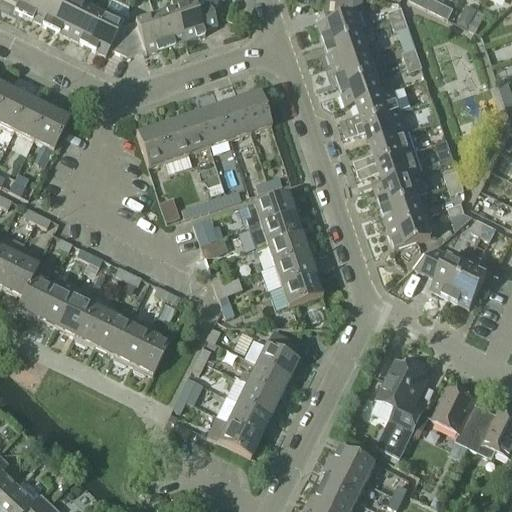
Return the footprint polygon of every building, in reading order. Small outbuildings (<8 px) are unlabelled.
[(19,0),(16,7),(13,14),(32,23),(43,0),(19,0)] [(43,0),(32,23),(50,32),(65,1),(65,0),(43,0)] [(65,0),(65,1),(50,32),(68,42),(84,10),(83,10),(88,0),(87,0),(65,0)] [(182,0),(171,4),(173,12),(184,45),(204,39),(203,35),(217,30),(212,17),(200,3),(198,0),(182,0)] [(198,0),(200,3),(212,17),(218,4),(222,6),(224,0),(198,0)] [(410,0),(409,4),(428,13),(433,3),(426,0),(410,0)] [(354,16),(355,4),(320,1),(327,25),(318,28),(325,49),(361,36),(354,16)] [(433,3),(428,13),(431,14),(437,17),(448,22),(453,13),(433,3)] [(466,8),(457,27),(467,32),(471,24),(476,13),(466,8)] [(84,10),(68,42),(86,51),(102,19),(84,10)] [(102,19),(86,51),(105,60),(109,53),(126,61),(127,27),(121,29),(111,24),(115,16),(106,11),(102,19)] [(173,12),(154,19),(165,52),(184,45),(173,12)] [(388,17),(391,26),(405,22),(401,12),(388,17)] [(127,27),(126,61),(144,55),(145,59),(165,52),(154,19),(134,26),(127,27)] [(395,36),(408,31),(405,22),(391,26),(395,36)] [(475,36),(479,28),(471,24),(467,32),(475,36)] [(325,49),(332,69),(368,57),(361,36),(325,49)] [(402,57),(405,67),(419,62),(415,53),(402,57)] [(339,89),(375,77),(368,57),(332,69),(339,89)] [(409,77),(422,72),(419,62),(405,67),(409,77)] [(346,111),(357,107),(356,106),(382,98),(382,97),(375,77),(339,89),(346,111)] [(0,113),(10,93),(0,87),(0,113)] [(0,128),(14,136),(30,103),(10,93),(0,113),(0,128)] [(356,106),(357,107),(360,118),(339,125),(343,134),(400,115),(392,94),(382,97),(382,98),(356,106)] [(238,103),(250,138),(271,131),(259,96),(238,103)] [(502,101),(505,111),(511,108),(511,99),(511,98),(502,101)] [(33,145),(49,113),(30,103),(14,136),(33,145)] [(229,145),(250,138),(238,103),(218,110),(229,145)] [(209,152),(229,145),(218,110),(197,117),(209,152)] [(49,113),(33,145),(53,155),(69,122),(49,113)] [(400,115),(343,134),(346,143),(366,136),(370,147),(407,135),(400,115)] [(188,159),(209,152),(197,117),(177,124),(188,159)] [(168,166),(188,159),(177,124),(156,131),(168,166)] [(147,173),(168,166),(156,131),(135,138),(147,173)] [(374,159),(353,166),(357,175),(372,170),(377,168),(414,156),(407,135),(370,147),(374,159)] [(377,168),(384,188),(410,179),(410,180),(420,177),(421,177),(414,156),(377,168)] [(372,170),(357,175),(360,184),(375,179),(372,170)] [(439,182),(435,189),(436,193),(447,190),(460,185),(457,176),(444,180),(439,182)] [(374,191),(381,212),(417,200),(427,197),(420,177),(410,180),(410,179),(384,188),(374,191)] [(268,185),(271,194),(282,191),(279,181),(268,185)] [(257,199),(271,194),(268,185),(254,190),(257,199)] [(460,185),(447,190),(451,199),(464,195),(460,185)] [(20,201),(24,193),(12,187),(8,195),(20,201)] [(225,199),(228,208),(241,204),(238,195),(225,199)] [(250,222),(245,224),(247,233),(248,234),(294,218),(287,197),(252,209),(246,211),(250,222)] [(0,199),(0,209),(8,214),(11,206),(0,199)] [(206,216),(228,208),(225,199),(203,207),(206,216)] [(388,233),(424,220),(417,200),(381,212),(388,233)] [(171,204),(159,208),(166,228),(178,224),(171,204)] [(183,224),(206,216),(203,207),(180,214),(183,224)] [(451,222),(464,218),(461,208),(448,212),(451,222)] [(34,228),(39,219),(27,213),(23,222),(34,228)] [(294,218),(248,234),(254,254),(256,255),(260,253),(267,251),(267,250),(301,238),(294,218)] [(39,219),(34,228),(47,234),(50,225),(39,219)] [(424,220),(388,233),(395,253),(431,241),(424,220)] [(471,237),(480,241),(487,229),(478,224),(471,237)] [(496,233),(487,229),(480,241),(490,246),(496,233)] [(205,235),(195,238),(200,250),(209,247),(205,235)] [(301,238),(267,250),(267,251),(273,270),(308,258),(301,238)] [(0,291),(2,293),(18,260),(20,257),(23,249),(5,240),(0,249),(0,291)] [(209,247),(200,250),(204,262),(213,263),(227,255),(223,242),(217,244),(209,247)] [(68,258),(72,249),(60,243),(56,252),(68,258)] [(87,267),(91,258),(80,253),(76,261),(87,267)] [(436,254),(413,273),(435,284),(430,293),(450,303),(472,259),(462,254),(457,264),(447,259),(436,254)] [(91,258),(87,267),(99,273),(103,264),(91,258)] [(308,258),(273,270),(280,291),(315,279),(308,258)] [(472,259),(450,303),(470,313),(486,279),(477,274),(481,264),(472,259)] [(18,260),(2,293),(21,302),(32,280),(33,280),(38,270),(18,260)] [(125,286),(129,277),(118,272),(114,281),(125,286)] [(218,276),(209,279),(213,291),(223,288),(218,276)] [(129,277),(125,286),(137,292),(141,283),(129,277)] [(315,279),(280,291),(287,312),(322,300),(315,279)] [(21,302),(16,313),(36,323),(52,290),(51,289),(33,280),(32,280),(21,302)] [(52,290),(36,323),(55,332),(71,299),(70,299),(74,291),(55,282),(51,289),(52,290)] [(223,288),(213,291),(218,303),(227,300),(241,295),(237,283),(223,288)] [(71,299),(55,332),(74,341),(90,309),(81,304),(84,299),(83,294),(75,291),(74,291),(70,299),(71,299)] [(164,305),(168,297),(157,291),(153,300),(164,305)] [(168,297),(164,305),(176,311),(180,302),(168,297)] [(74,341),(73,344),(75,347),(84,351),(87,351),(88,348),(94,351),(110,318),(90,309),(74,341)] [(225,324),(234,321),(229,309),(220,312),(225,324)] [(110,318),(94,351),(113,361),(129,328),(119,323),(123,317),(113,312),(112,312),(110,318)] [(129,328),(113,361),(133,370),(149,337),(148,337),(138,332),(142,327),(132,322),(129,328)] [(149,337),(133,370),(152,380),(169,347),(159,342),(161,337),(158,331),(152,328),(148,337),(149,337)] [(214,349),(220,337),(211,333),(205,344),(214,349)] [(253,345),(244,363),(255,368),(288,385),(298,365),(289,360),(295,346),(273,335),(266,349),(265,349),(264,351),(253,345)] [(196,363),(205,368),(211,356),(202,352),(196,363)] [(199,379),(205,368),(196,363),(190,375),(199,379)] [(399,464),(412,438),(423,416),(413,411),(427,381),(397,366),(378,404),(394,412),(375,452),(399,464)] [(244,376),(239,385),(246,388),(279,404),(288,385),(255,368),(250,379),(244,376)] [(234,383),(225,402),(269,424),(279,404),(246,388),(239,385),(238,384),(234,383)] [(183,391),(177,402),(186,406),(192,409),(195,404),(189,401),(192,395),(183,391)] [(467,452),(486,415),(474,409),(476,405),(449,392),(433,424),(459,437),(455,446),(467,452)] [(177,402),(171,413),(180,418),(186,406),(177,402)] [(225,402),(216,421),(260,443),(269,424),(225,402)] [(486,415),(467,452),(491,464),(496,455),(510,462),(511,458),(511,423),(499,417),(497,420),(486,415)] [(206,441),(217,446),(250,463),(260,443),(216,421),(206,441)] [(327,467),(366,487),(376,467),(341,450),(335,462),(330,460),(327,467)] [(0,508),(16,492),(0,476),(8,468),(0,461),(0,508)] [(356,506),(366,487),(327,467),(323,475),(328,477),(322,489),(356,506)] [(16,492),(0,508),(0,511),(45,511),(49,508),(40,499),(38,501),(22,485),(16,492)] [(319,511),(353,511),(356,506),(322,489),(316,501),(311,499),(308,506),(319,511)] [(393,499),(403,503),(408,494),(398,489),(393,499)] [(389,511),(398,511),(403,503),(393,499),(387,511),(389,511)]
